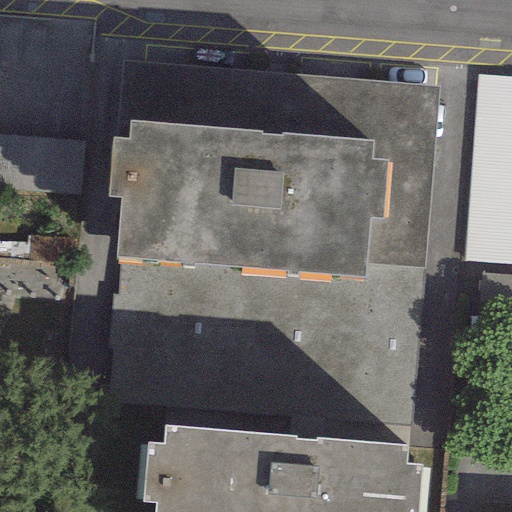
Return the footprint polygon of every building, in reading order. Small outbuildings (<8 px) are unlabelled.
[(121,61),(115,138),(126,139),(128,122),(370,141),(369,158),(385,159),(380,218),(368,217),(365,263),(420,267),(434,86),(121,61)] [(511,79),(475,76),(462,260),(511,264),(511,79)] [(370,141),(128,122),(126,139),(115,138),(110,138),(105,197),(119,198),(114,257),(363,278),(365,263),(368,217),(380,218),(385,159),(369,158),(370,141)] [(81,141),(0,135),(0,191),(78,196),(81,141)] [(404,449),(163,426),(161,444),(146,443),(141,503),(154,504),(152,511),(414,511),(419,466),(403,464),(404,449)]
